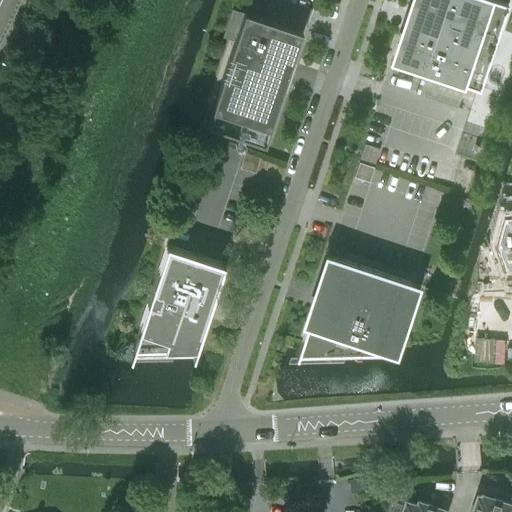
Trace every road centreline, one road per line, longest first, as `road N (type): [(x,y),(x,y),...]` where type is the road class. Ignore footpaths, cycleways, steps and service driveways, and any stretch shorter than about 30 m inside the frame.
road 1 (unclassified): [(225,431),(230,393),(358,0)]
road 2 (unclassified): [(225,431),(466,413)]
road 3 (unclassified): [(0,427),(225,431)]
